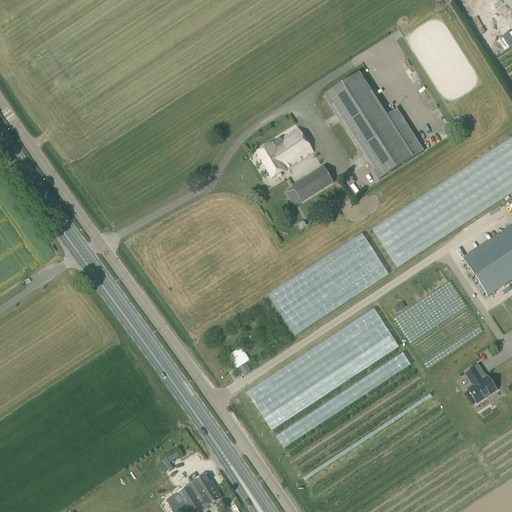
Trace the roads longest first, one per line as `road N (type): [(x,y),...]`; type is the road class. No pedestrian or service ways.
road 1 (unclassified): [(290,511),(0,99)]
road 2 (primary): [(195,413),(0,139)]
road 3 (primary): [(266,511),(195,413)]
